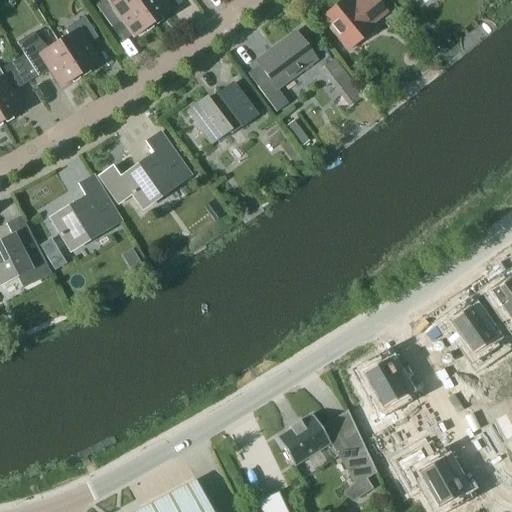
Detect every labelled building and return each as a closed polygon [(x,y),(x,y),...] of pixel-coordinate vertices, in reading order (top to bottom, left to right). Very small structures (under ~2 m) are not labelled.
[(152,23),(135,0),(105,0),(96,7),(111,27),(121,20),(134,37),(152,23)] [(135,0),(152,23),(171,10),(163,0),(135,0)] [(386,11),(377,0),(359,0),(352,6),(347,0),(341,0),(322,16),(349,50),(373,31),(368,25),(386,11)] [(67,36),(58,42),(79,75),(98,62),(87,44),(97,38),(83,17),(73,23),(67,27),(65,31),(67,36)] [(79,75),(58,42),(47,48),(32,33),(16,43),(24,55),(16,60),(30,81),(48,69),(60,87),(79,75)] [(315,59),(295,33),(256,62),(268,78),(256,86),(276,112),(287,103),(276,88),(315,59)] [(434,43),(428,47),(436,57),(446,50),(442,44),(434,43)] [(334,60),(322,69),(332,82),(344,73),(334,60)] [(0,117),(2,121),(22,110),(11,91),(22,85),(10,63),(0,68),(0,117)] [(353,106),(368,99),(353,70),(338,78),(353,106)] [(255,116),(232,84),(207,102),(205,98),(186,112),(210,144),(228,131),(230,135),(255,116)] [(189,175),(159,133),(145,143),(153,154),(120,177),(120,178),(132,195),(142,209),(143,208),(140,204),(172,181),(175,185),(189,175)] [(119,221),(92,176),(78,185),(85,197),(50,218),(70,251),(71,250),(68,246),(102,225),(105,230),(119,221)] [(50,274),(21,216),(5,223),(11,236),(0,241),(0,284),(17,276),(23,288),(50,274)] [(48,244),(39,249),(45,259),(54,254),(48,244)] [(511,281),(510,278),(489,293),(505,318),(496,324),(509,344),(511,342),(511,281)] [(469,307),(442,325),(454,341),(459,338),(471,356),(493,341),(499,351),(509,344),(496,324),(486,331),(469,307)] [(386,359),(360,374),(380,410),(368,417),(374,428),(395,416),(389,406),(407,395),(386,359)] [(505,414),(494,420),(505,441),(511,437),(511,424),(511,425),(505,414)] [(336,455),(347,449),(334,428),(324,435),(312,415),(300,423),(299,421),(288,428),(289,430),(276,438),(294,467),(330,445),(336,455)] [(419,458),(398,469),(404,480),(416,473),(437,509),(463,494),(442,458),(425,468),(419,458)] [(362,496),(372,489),(357,465),(347,472),(362,496)] [(211,511),(195,481),(135,511),(211,511)] [(286,511),(277,492),(255,503),(259,511),(286,511)]
